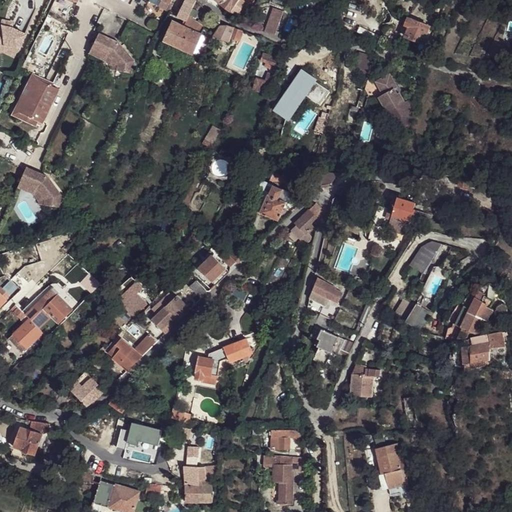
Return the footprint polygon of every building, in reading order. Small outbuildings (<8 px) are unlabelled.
[(163,10),(168,2),(163,0),(149,0),(149,2),(163,10)] [(192,0),(183,0),(182,4),(190,9),(194,1),(192,0)] [(220,0),(219,3),(229,11),(233,5),(236,0),(220,0)] [(418,0),(417,4),(432,8),(442,10),(443,5),(441,4),(418,0)] [(182,4),(177,16),(176,17),(184,20),(185,20),(187,16),(190,9),(182,4)] [(235,16),(239,9),(237,8),(233,5),(229,11),(229,12),(235,16)] [(273,7),(265,30),(276,34),(284,10),(273,7)] [(442,18),(443,10),(442,10),(432,8),(431,15),(442,18)] [(237,21),(239,17),(235,16),(229,12),(226,15),(230,18),(237,21)] [(182,25),(200,33),(202,28),(187,16),(185,20),(184,20),(182,25)] [(429,27),(408,18),(405,26),(407,26),(404,36),(422,43),(429,27)] [(0,20),(0,25),(10,28),(11,23),(0,20)] [(200,33),(182,25),(171,21),(162,40),(191,53),(200,33)] [(10,28),(0,25),(0,44),(1,45),(14,51),(23,35),(10,28)] [(213,36),(227,42),(228,38),(232,27),(225,26),(220,26),(213,36)] [(232,27),(228,38),(235,41),(238,41),(239,38),(241,31),(232,27)] [(433,28),(429,27),(422,43),(426,45),(433,28)] [(98,35),(88,53),(103,61),(106,55),(116,66),(115,71),(130,73),(132,61),(116,43),(98,35)] [(262,53),(259,61),(264,63),(277,68),(280,60),(262,53)] [(358,53),(351,71),(366,75),(372,57),(358,53)] [(277,68),(264,63),(262,68),(275,72),(277,68)] [(302,69),(274,110),(287,118),(315,77),(302,69)] [(29,73),(8,115),(33,127),(36,122),(40,124),(57,90),(49,86),(51,83),(29,73)] [(395,85),(388,73),(376,80),(383,92),(378,95),(392,117),(407,108),(397,91),(395,92),(392,87),(395,85)] [(276,76),(271,74),(268,82),(274,83),(276,76)] [(274,92),(276,84),(274,83),(268,82),(259,78),(256,86),(274,92)] [(211,126),(202,140),(210,145),(218,130),(211,126)] [(45,177),(24,168),(16,187),(32,194),(34,188),(43,200),(43,205),(57,208),(59,195),(45,177)] [(336,174),(318,172),(320,185),(328,184),(336,174)] [(343,180),(337,173),(336,174),(328,184),(333,189),(343,180)] [(445,179),(444,187),(455,188),(456,181),(445,179)] [(256,192),(258,192),(259,191),(266,194),(267,194),(271,185),(259,180),(255,188),(256,192)] [(456,181),(455,188),(462,188),(466,189),(467,182),(456,181)] [(271,185),(267,194),(277,199),(281,189),(271,185)] [(277,199),(284,202),(288,193),(281,189),(277,199)] [(251,210),(257,212),(266,194),(259,191),(258,192),(251,210)] [(277,199),(267,194),(266,194),(257,212),(276,220),(284,202),(277,199)] [(407,221),(413,204),(395,198),(389,215),(407,221)] [(313,203),(303,213),(311,217),(310,219),(315,221),(318,209),(313,203)] [(300,216),(308,224),(310,219),(311,217),(303,213),(300,216)] [(402,236),(407,221),(389,215),(384,230),(402,236)] [(300,216),(294,223),(295,224),(302,234),(303,234),(305,232),(310,227),(308,224),(300,216)] [(297,238),(302,234),(295,224),(289,229),(297,238)] [(302,234),(297,238),(300,242),(301,241),(304,245),(310,238),(305,232),(303,234),(302,234)] [(421,275),(440,246),(432,243),(429,243),(426,244),(420,248),(408,265),(421,275)] [(234,261),(237,263),(243,257),(232,246),(225,252),(234,261)] [(234,261),(225,252),(220,257),(229,267),(234,261)] [(223,268),(211,255),(198,268),(210,281),(223,268)] [(227,272),(223,268),(210,281),(213,286),(227,272)] [(328,298),(335,302),(340,292),(334,287),(334,286),(315,277),(311,289),(312,290),(328,298)] [(99,285),(92,279),(85,286),(87,288),(92,292),(99,285)] [(134,315),(149,303),(139,290),(144,286),(137,279),(118,295),(134,315)] [(0,304),(5,299),(15,288),(8,281),(0,288),(0,287),(0,304)] [(188,288),(197,297),(204,290),(195,281),(188,288)] [(16,308),(22,315),(31,306),(37,299),(29,290),(13,305),(16,308)] [(328,298),(312,290),(307,299),(323,307),(328,298)] [(70,311),(55,295),(50,299),(44,293),(37,299),(31,306),(45,320),(48,317),(56,324),(70,311)] [(174,296),(164,306),(174,316),(178,320),(189,310),(174,296)] [(468,305),(479,311),(476,318),(479,319),(481,320),(489,311),(492,312),(495,305),(484,298),(481,303),(471,298),(468,305)] [(414,305),(404,322),(412,326),(415,320),(412,318),(418,307),(414,305)] [(464,312),(476,318),(479,311),(468,305),(464,312)] [(149,320),(159,330),(172,318),(174,316),(164,306),(149,320)] [(412,318),(415,320),(412,326),(420,331),(429,314),(418,307),(412,318)] [(20,320),(24,316),(22,315),(16,308),(12,312),(20,320)] [(471,335),(479,319),(476,318),(464,312),(457,309),(450,325),(457,328),(453,337),(467,333),(471,335)] [(319,314),(312,311),(306,320),(313,325),(319,314)] [(360,315),(355,324),(356,325),(360,326),(365,317),(360,315)] [(327,319),(322,316),(317,326),(322,329),(327,319)] [(164,334),(176,322),(172,318),(159,330),(164,334)] [(20,352),(40,333),(39,333),(27,320),(23,323),(7,339),(20,352)] [(317,326),(313,325),(307,337),(316,341),(322,329),(317,326)] [(369,340),(379,343),(380,329),(374,328),(369,340)] [(316,341),(314,345),(320,348),(314,359),(332,367),(338,355),(345,358),(352,343),(322,329),(316,341)] [(140,357),(156,341),(146,331),(131,347),(140,357)] [(487,350),(504,350),(501,339),(500,333),(468,338),(469,346),(457,347),(459,361),(469,360),(470,368),(481,367),(481,362),(487,361),(487,350)] [(112,356),(126,343),(119,337),(106,349),(112,356)] [(251,354),(250,352),(249,349),(245,339),(223,349),(229,363),(251,354)] [(423,341),(423,351),(434,352),(435,341),(423,341)] [(112,356),(126,370),(140,357),(131,347),(126,343),(112,356)] [(198,358),(195,374),(203,376),(209,377),(209,376),(213,362),(198,358)] [(218,363),(213,362),(209,376),(215,377),(218,363)] [(354,365),(350,374),(365,375),(365,370),(366,367),(354,365)] [(84,373),(68,389),(85,406),(93,401),(102,391),(102,390),(89,378),(84,373)] [(365,375),(350,374),(347,396),(368,397),(370,376),(365,375)] [(213,386),(215,377),(209,376),(209,377),(203,376),(201,382),(201,383),(213,386)] [(115,396),(106,404),(118,413),(127,404),(115,396)] [(410,397),(401,398),(406,429),(415,428),(410,397)] [(47,432),(47,424),(44,423),(36,422),(30,421),(27,428),(32,431),(41,434),(47,432)] [(164,430),(133,422),(127,444),(139,447),(140,443),(160,448),(164,430)] [(34,455),(41,434),(32,431),(27,428),(19,426),(11,446),(19,449),(19,450),(34,455)] [(289,429),(269,429),(269,449),(287,449),(287,435),(299,435),(299,438),(307,438),(307,430),(289,429)] [(391,446),(373,450),(379,476),(382,475),(385,486),(400,482),(391,446)] [(187,447),(185,466),(195,466),(197,448),(187,447)] [(289,471),(305,472),(305,460),(262,455),(261,465),(266,465),(266,466),(271,467),(271,483),(278,484),(277,502),(274,502),(274,505),(277,505),(288,505),(289,471)] [(196,484),(197,466),(185,466),(183,465),(182,484),(196,484)] [(380,491),(401,486),(400,482),(385,486),(382,475),(379,476),(377,476),(380,491)] [(115,484),(100,479),(93,501),(106,504),(107,505),(115,484)] [(115,484),(107,505),(130,511),(132,511),(139,492),(115,484)] [(209,501),(210,484),(196,484),(182,484),(182,501),(209,501)] [(102,511),(103,511),(106,504),(93,501),(91,508),(102,511)]
